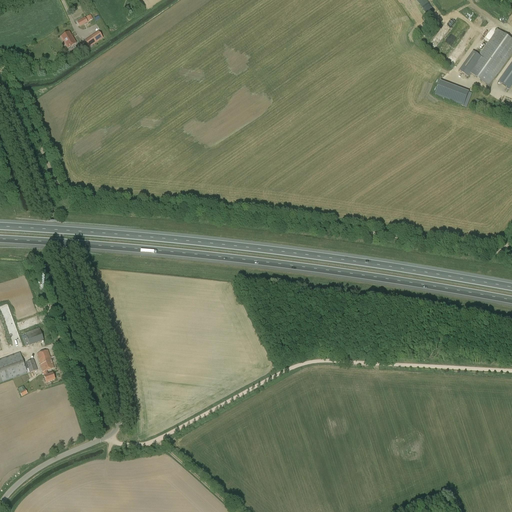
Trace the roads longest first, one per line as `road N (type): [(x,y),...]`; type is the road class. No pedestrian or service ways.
road 1 (track): [(511,239),(494,252),(220,210),(73,199),(36,138),(15,77),(0,70)]
road 2 (motorway): [(511,287),(245,246),(0,226)]
road 3 (motorway): [(0,239),(244,259),(511,300)]
road 4 (unclassified): [(0,506),(35,470),(114,432),(119,414),(48,200),(0,91)]
road 5 (track): [(123,443),(152,442),(276,376),(322,361),(511,372)]
